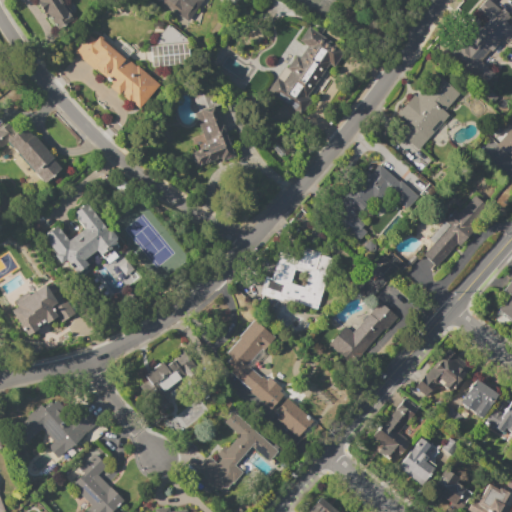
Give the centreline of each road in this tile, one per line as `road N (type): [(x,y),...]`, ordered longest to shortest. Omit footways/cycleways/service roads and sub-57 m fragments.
road 1 (residential): [(438,0),(344,135),(210,286),(118,348),(0,382)]
road 2 (secondary): [(511,237),(272,511)]
road 3 (residential): [(247,245),(104,144),(48,85),(0,15)]
road 4 (residential): [(85,359),(160,462)]
